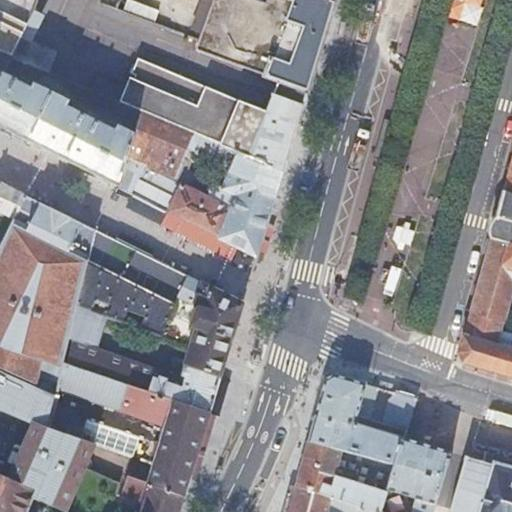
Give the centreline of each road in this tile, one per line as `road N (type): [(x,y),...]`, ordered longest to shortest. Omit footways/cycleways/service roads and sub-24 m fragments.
road 1 (primary): [(298,311),(380,0)]
road 2 (residential): [(511,398),(298,311)]
road 3 (primary): [(221,511),(282,371),(298,311)]
